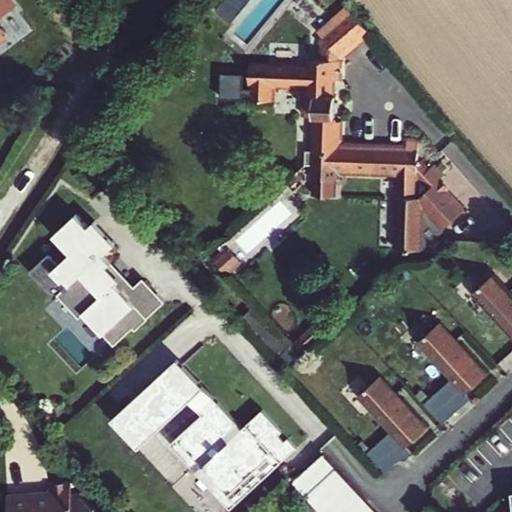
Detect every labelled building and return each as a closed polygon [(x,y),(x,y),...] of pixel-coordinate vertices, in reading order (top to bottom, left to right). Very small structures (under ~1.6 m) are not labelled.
[(0,16),(14,6),(9,0),(0,0),(0,37),(7,32),(0,23),(0,16)] [(325,44),(324,59),(340,59),(341,55),(369,30),(351,9),(337,20),(340,23),(320,40),(325,44)] [(313,63),(256,60),(255,81),(257,81),(256,96),(278,97),(278,83),(312,85),(312,92),(309,92),(308,114),(317,114),(314,176),(316,176),(315,194),(337,195),(338,177),(341,177),(342,171),(401,174),(400,197),(398,197),(395,240),(406,241),(406,242),(414,242),(414,241),(424,242),(424,241),(469,203),(442,172),(448,167),(440,157),(433,162),(426,153),(422,153),(423,138),(411,137),(411,145),(343,141),(344,120),(336,119),(336,116),(338,116),(339,108),(341,108),(342,102),(339,101),(339,94),(337,94),(338,79),(345,79),(346,60),(340,59),(324,59),(314,58),(313,63)] [(458,127),(454,122),(448,127),(452,132),(458,127)] [(53,252),(34,270),(60,298),(64,293),(85,315),(89,311),(119,342),(138,325),(140,327),(153,315),(127,288),(131,283),(112,263),(115,259),(108,252),(119,241),(98,219),(92,224),(80,212),(58,233),(75,251),(63,263),(53,252)] [(229,244),(215,257),(229,272),(243,259),(229,244)] [(139,284),(115,259),(112,263),(131,283),(127,288),(153,315),(170,298),(148,275),(139,284)] [(511,329),(511,288),(498,273),(478,291),(511,329)] [(470,392),(490,374),(444,321),(423,340),(470,392)] [(282,462),(298,447),(289,437),(286,440),(280,434),(283,431),(263,409),(247,424),(250,427),(246,430),(179,357),(113,419),(140,448),(191,400),(203,413),(204,414),(177,439),(229,495),(271,457),(277,464),(281,461),(282,462)] [(363,393),(410,446),(431,427),(384,375),(363,393)] [(282,462),(281,461),(277,464),(271,457),(229,495),(177,439),(204,414),(203,413),(171,442),(232,508),(282,462)] [(380,511),(325,453),(296,480),(325,511),(380,511)] [(33,487),(3,490),(5,511),(91,511),(97,507),(91,502),(91,500),(76,490),(67,491),(65,477),(42,479),(43,489),(33,490),(33,487)] [(438,511),(430,503),(420,511),(438,511)]
